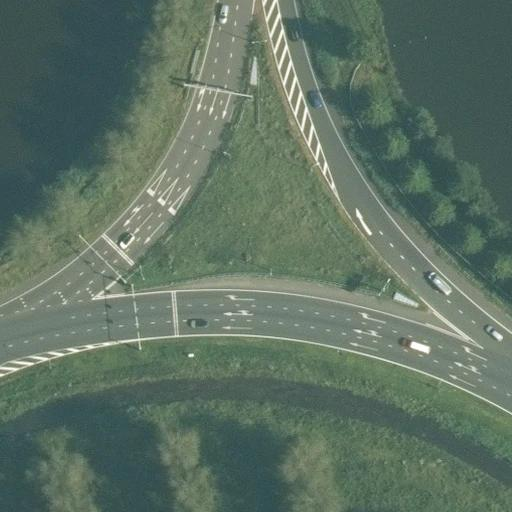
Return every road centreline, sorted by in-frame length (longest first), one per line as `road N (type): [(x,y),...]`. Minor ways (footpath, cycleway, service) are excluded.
road 1 (trunk): [(511,378),(325,320),(265,314),(113,316),(0,344)]
road 2 (tertiary): [(511,371),(358,205),(309,94),(286,0)]
road 3 (tertiary): [(234,0),(218,88),(160,204),(98,270),(0,335)]
